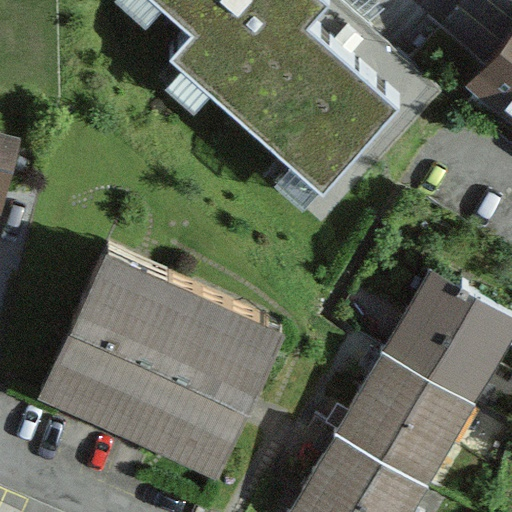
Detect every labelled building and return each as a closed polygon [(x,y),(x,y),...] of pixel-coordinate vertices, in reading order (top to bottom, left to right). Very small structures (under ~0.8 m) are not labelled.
[(338,172),(413,85),(320,5),(324,0),(186,0),(203,15),(183,38),(338,172)] [(511,98),(511,31),(480,73),(511,98)] [(0,205),(9,207),(29,127),(0,119),(0,205)] [(229,466),(298,306),(119,228),(50,388),(229,466)] [(511,309),(428,261),(426,264),(429,266),(406,304),(494,355),(511,324),(511,309)] [(472,395),(494,355),(406,304),(382,345),(472,395)] [(449,436),(472,395),(382,345),(359,385),(449,436)] [(425,478),(449,436),(359,385),(336,426),(425,478)] [(392,511),(404,511),(425,478),(336,426),(313,467),(392,511)] [(392,511),(313,467),(291,506),(287,504),(285,507),(293,511),(392,511)]
